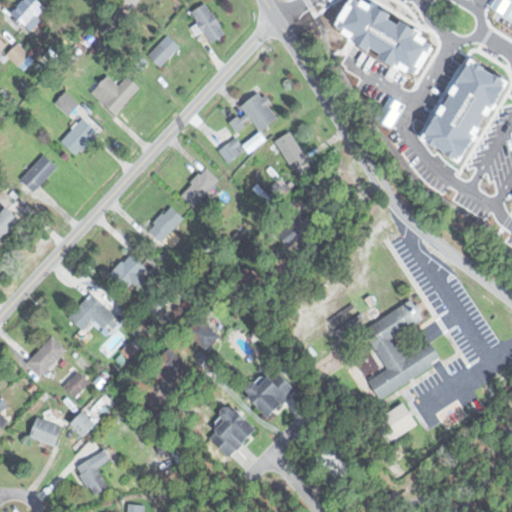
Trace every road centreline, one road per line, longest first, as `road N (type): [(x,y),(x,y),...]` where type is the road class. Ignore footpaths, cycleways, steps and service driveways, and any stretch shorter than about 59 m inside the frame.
road 1 (residential): [(0,314),(275,17)]
road 2 (tertiary): [(264,0),(398,208),(511,299)]
